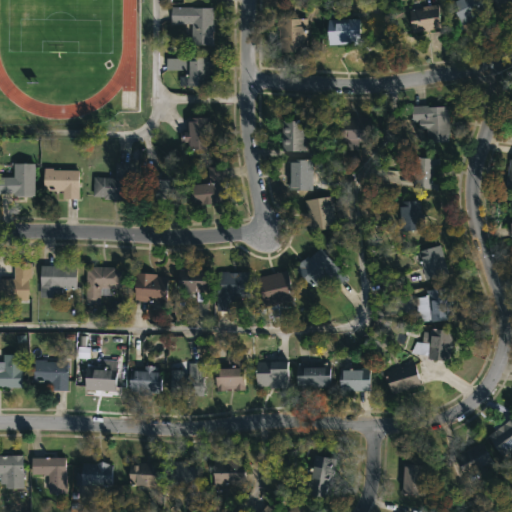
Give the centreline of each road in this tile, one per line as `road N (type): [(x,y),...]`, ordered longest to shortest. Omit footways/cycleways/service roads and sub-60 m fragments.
road 1 (residential): [(482,63),(490,100),(470,202),(505,337),(501,362),(475,402),(412,425),(296,422),(201,431),(0,423)]
road 2 (residential): [(511,53),(383,83),(248,78)]
road 3 (residential): [(266,231),(0,233)]
road 4 (residential): [(266,231),(249,156),(246,0)]
